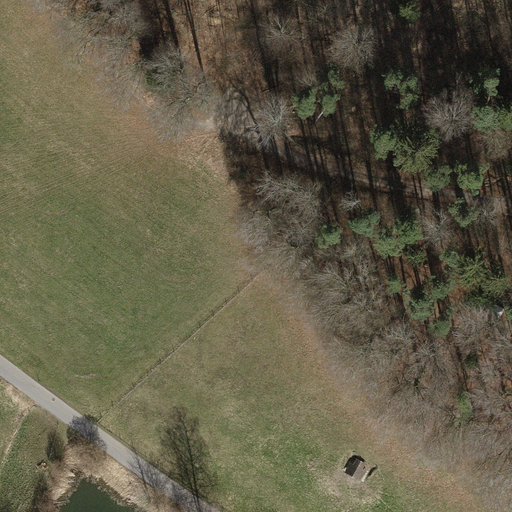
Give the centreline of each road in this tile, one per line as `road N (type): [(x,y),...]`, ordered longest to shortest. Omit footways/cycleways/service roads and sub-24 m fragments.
road 1 (track): [(146,0),(256,138),(355,175),(511,205)]
road 2 (track): [(0,365),(205,511)]
